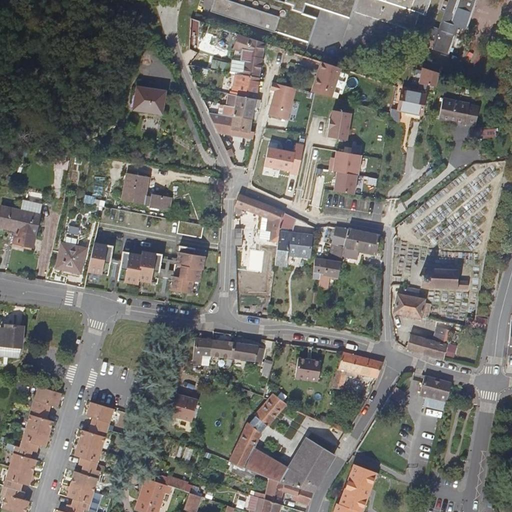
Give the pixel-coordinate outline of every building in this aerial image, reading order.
[(212,0),(208,12),(309,44),(318,16),(304,12),(306,5),(350,19),(353,10),(412,29),(418,12),(425,14),(429,0),(212,0)] [(448,0),(438,32),(429,29),(426,38),(435,40),(432,48),(449,54),(458,25),(467,28),(475,0),(448,0)] [(265,45),(265,42),(240,34),(235,48),(243,51),(241,60),(247,61),(244,76),(259,79),(262,58),(265,45)] [(333,92),(341,68),(336,66),(328,64),(322,61),(313,86),(333,92)] [(436,87),(439,73),(423,68),(420,84),(436,87)] [(236,74),(235,79),(241,80),(238,95),(256,99),(259,79),(244,76),(242,75),(236,74)] [(235,79),(231,93),(238,95),(241,80),(235,79)] [(274,90),(268,115),(288,119),(296,87),(272,81),(270,89),(274,90)] [(313,86),(311,91),(317,93),(321,94),(331,97),(333,92),(313,86)] [(137,87),(135,109),(163,113),(166,91),(137,87)] [(402,91),(398,109),(421,114),(425,95),(402,91)] [(230,93),(228,105),(254,110),(254,106),(259,107),(260,100),(256,99),(238,95),(231,93),(230,93)] [(443,98),(439,119),(465,124),(465,123),(469,104),(469,103),(443,98)] [(221,104),(219,114),(232,116),(252,120),(254,110),(228,105),(221,104)] [(475,125),(479,106),(469,104),(465,123),(475,125)] [(347,140),(352,113),(333,110),(332,118),(330,118),(329,128),(330,128),(329,137),(347,140)] [(230,135),(253,139),(254,132),(250,131),(252,120),(232,116),(231,123),(227,122),(227,121),(211,118),(217,132),(230,134),(230,135)] [(474,130),(474,140),(495,140),(494,128),(474,130)] [(272,161),(278,136),(264,132),(258,157),(272,161)] [(229,144),(224,146),(229,157),(235,155),(232,147),(231,148),(229,144)] [(55,168),(68,171),(71,152),(59,150),(55,168)] [(360,155),(336,151),(335,158),(334,163),(330,162),(329,170),(357,175),(360,155)] [(269,172),(272,161),(258,157),(255,169),(253,175),(259,176),(261,170),(269,172)] [(336,171),(333,191),(353,194),(357,175),(336,171)] [(126,173),(122,200),(149,204),(149,206),(168,209),(170,198),(151,194),(150,197),(143,196),(147,177),(126,173)] [(270,241),(277,242),(280,223),(285,212),(276,208),(238,193),(235,206),(235,212),(240,215),(243,209),(269,220),(269,227),(273,227),(270,241)] [(40,214),(38,213),(40,203),(22,199),(20,209),(15,229),(13,242),(32,246),(40,214)] [(84,213),(93,215),(95,205),(86,203),(84,213)] [(0,205),(0,225),(15,229),(20,209),(0,205)] [(95,205),(93,215),(93,217),(99,219),(99,217),(102,206),(95,205)] [(293,233),(298,218),(285,212),(280,223),(277,242),(274,265),(286,267),(287,256),(308,259),(312,235),(293,233)] [(185,234),(187,221),(179,220),(177,232),(185,234)] [(185,234),(202,237),(204,224),(187,221),(185,234)] [(329,260),(315,258),(314,271),(321,273),(320,278),(319,287),(327,289),(329,278),(326,277),(327,274),(330,275),(339,276),(342,261),(345,246),(348,229),(336,227),(333,244),(329,260)] [(251,228),(235,228),(235,238),(252,239),(251,228)] [(376,253),(380,235),(348,229),(345,246),(363,250),(376,253)] [(58,257),(56,267),(79,272),(84,248),(77,247),(79,238),(65,235),(63,243),(61,243),(58,257)] [(113,245),(94,242),(88,270),(109,275),(113,245)] [(171,290),(198,293),(201,268),(202,268),(205,249),(178,245),(177,255),(176,263),(175,263),(171,290)] [(139,281),(158,283),(161,253),(141,251),(141,255),(122,252),(118,282),(139,284),(139,281)] [(424,267),(423,288),(469,290),(469,281),(461,281),(461,269),(424,267)] [(394,312),(429,319),(431,304),(424,303),(425,299),(419,297),(420,290),(405,286),(404,294),(398,293),(394,312)] [(487,318),(476,316),(475,319),(469,318),(468,324),(486,328),(487,318)] [(0,337),(0,355),(18,357),(21,347),(23,326),(6,324),(5,329),(1,329),(0,337)] [(411,334),(406,348),(409,350),(444,360),(452,330),(438,327),(434,340),(411,334)] [(209,356),(210,357),(210,355),(212,340),(195,338),(192,363),(208,365),(209,356)] [(233,343),(212,340),(210,355),(232,357),(233,343)] [(257,345),(233,343),(232,357),(232,359),(262,362),(264,348),(257,348),(257,345)] [(332,387),(342,389),(348,371),(378,377),(383,362),(343,351),(332,387)] [(321,360),(298,356),(295,376),(318,380),(321,360)] [(266,376),(269,377),(272,361),(267,360),(264,372),(266,373),(266,376)] [(425,375),(420,393),(427,395),(424,406),(444,411),(452,383),(425,375)] [(405,391),(396,385),(390,395),(399,401),(405,391)] [(37,386),(31,407),(48,412),(50,405),(57,407),(61,393),(37,386)] [(191,420),(197,402),(198,400),(187,397),(166,390),(159,411),(191,420)] [(280,480),(287,468),(254,448),(262,433),(281,410),(295,420),(300,412),(287,404),(273,393),(268,398),(247,422),(228,461),(252,469),(257,471),(272,477),(280,480)] [(107,430),(114,409),(90,402),(86,415),(92,418),(90,425),(107,430)] [(31,407),(25,428),(48,435),(53,421),(46,419),(48,412),(31,407)] [(101,451),(107,430),(90,425),(88,432),(82,430),(77,444),(101,451)] [(25,428),(19,447),(31,450),(36,452),(38,444),(45,447),(48,435),(25,428)] [(306,436),(287,468),(280,480),(287,482),(312,440),(306,436)] [(319,445),(312,440),(287,482),(312,492),(334,454),(319,445)] [(95,470),(101,451),(77,444),(74,455),(80,457),(78,465),(82,466),(95,470)] [(29,458),(31,450),(19,447),(15,446),(9,467),(32,473),(36,459),(29,458)] [(93,492),(99,471),(95,470),(82,466),(81,473),(74,471),(70,485),(93,492)] [(28,486),(32,473),(9,467),(3,486),(7,487),(19,491),(21,484),(28,486)] [(331,511),(360,511),(364,502),(361,500),(362,495),(357,493),(358,490),(367,494),(373,478),(350,469),(335,509),(333,508),(331,511)] [(168,476),(165,484),(172,486),(184,490),(187,482),(168,476)] [(169,494),(172,486),(165,484),(145,477),(134,509),(142,511),(157,511),(165,493),(169,494)] [(297,499),(309,503),(312,492),(287,482),(280,480),(272,477),(267,493),(256,490),(255,495),(281,503),(285,490),(298,495),(297,499)] [(88,511),(93,492),(70,485),(67,497),(73,499),(71,506),(84,509),(88,511)] [(7,487),(1,508),(14,511),(25,511),(29,501),(22,499),(24,492),(19,491),(7,487)] [(364,502),(367,494),(358,490),(357,493),(362,495),(361,500),(364,502)] [(193,511),(194,511),(200,496),(189,492),(183,509),(185,510),(193,511)] [(277,511),(281,503),(255,495),(252,494),(248,510),(253,511),(277,511)]
